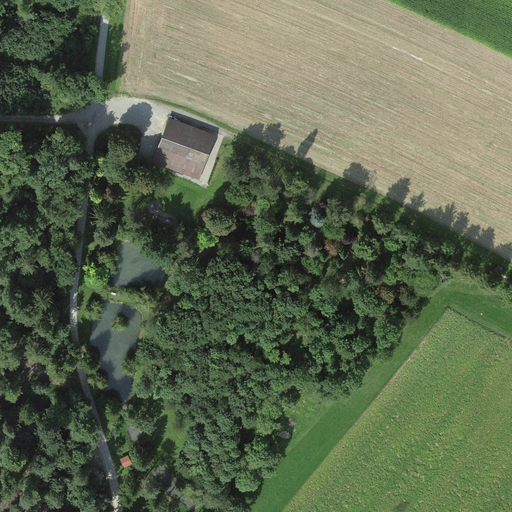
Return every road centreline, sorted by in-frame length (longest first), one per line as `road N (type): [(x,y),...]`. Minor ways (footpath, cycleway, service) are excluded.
road 1 (track): [(117,511),(77,355),(73,303),(105,0)]
road 2 (track): [(511,275),(240,137),(94,96)]
